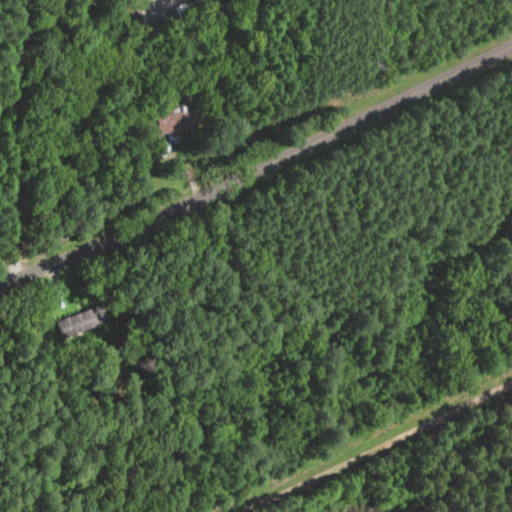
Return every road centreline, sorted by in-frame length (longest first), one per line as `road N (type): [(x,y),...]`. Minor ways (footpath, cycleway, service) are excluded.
road 1 (tertiary): [(0,285),(154,221),(511,46)]
road 2 (residential): [(12,281),(19,55),(45,18),(84,0)]
road 3 (residential): [(245,511),(511,378)]
